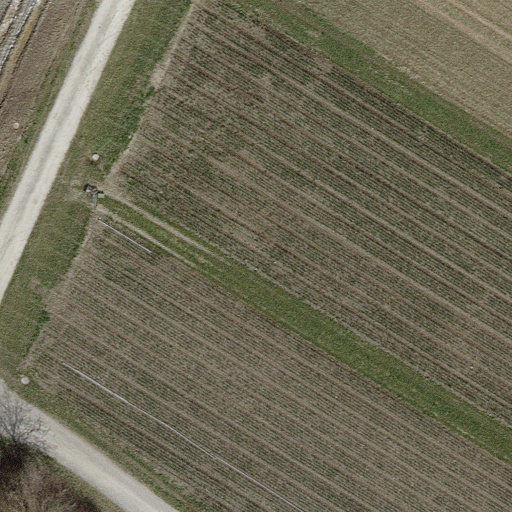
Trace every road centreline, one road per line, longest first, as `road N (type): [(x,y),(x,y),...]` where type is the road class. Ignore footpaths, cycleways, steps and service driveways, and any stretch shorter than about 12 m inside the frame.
road 1 (track): [(121,0),(0,265)]
road 2 (track): [(148,511),(0,408)]
